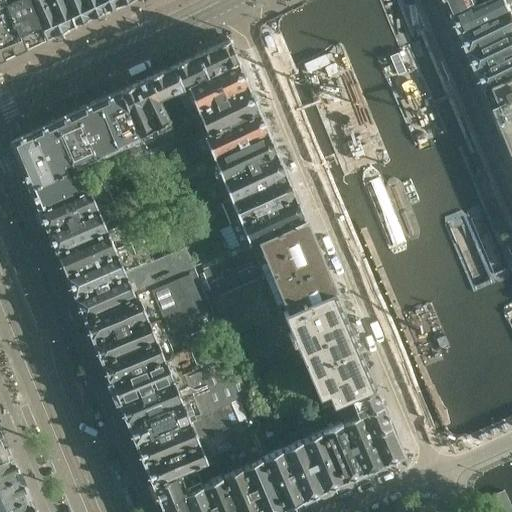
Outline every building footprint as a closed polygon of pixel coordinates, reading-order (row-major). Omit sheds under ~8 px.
[(0,0),(0,57),(45,37),(29,0),(0,0)] [(74,23),(63,0),(29,0),(45,37),(74,23)] [(105,9),(101,0),(63,0),(74,23),(105,9)] [(124,0),(101,0),(105,9),(124,0)] [(475,5),(473,0),(451,0),(456,11),(472,4),(473,6),(475,5)] [(464,30),(511,7),(511,2),(511,0),(485,0),(475,5),(473,6),(472,4),(456,11),(464,30)] [(472,50),(511,30),(511,7),(464,30),(472,50)] [(480,69),(511,52),(511,30),(472,50),(480,69)] [(387,45),(414,105),(432,97),(405,37),(387,45)] [(236,58),(234,55),(235,55),(228,38),(215,44),(209,47),(196,53),(205,73),(236,58)] [(488,87),(511,74),(511,52),(480,69),(488,87)] [(169,90),(188,82),(187,81),(205,73),(196,53),(148,76),(157,96),(158,95),(161,94),(168,111),(176,108),(169,90)] [(247,84),(244,76),(240,67),(240,68),(237,60),(236,58),(205,73),(187,81),(188,82),(198,106),(247,84)] [(511,98),(511,74),(488,87),(496,106),(511,98)] [(168,116),(158,95),(157,96),(148,76),(134,83),(152,124),(168,116)] [(152,124),(134,83),(118,90),(135,131),(152,124)] [(257,108),(247,84),(198,106),(209,130),(257,108)] [(135,131),(118,90),(97,100),(117,147),(138,138),(135,131)] [(511,98),(496,106),(511,144),(511,98)] [(117,147),(97,100),(75,110),(95,157),(117,147)] [(457,151),(440,103),(421,110),(439,158),(441,163),(444,166),(445,167),(448,168),(450,169),(452,169),(453,168),(454,168),(455,167),(457,165),(458,163),(458,161),(458,156),(457,151)] [(209,157),(212,155),(266,130),(257,108),(209,130),(187,140),(193,155),(205,149),(209,157)] [(95,157),(75,110),(53,120),(70,161),(73,167),(95,157)] [(70,161),(53,120),(31,131),(45,164),(46,166),(51,177),(66,170),(64,163),(70,161)] [(222,177),(275,152),(266,130),(212,155),(222,177)] [(45,164),(31,131),(10,140),(29,186),(51,177),(46,166),(45,164)] [(338,153),(366,208),(383,200),(355,144),(338,153)] [(147,157),(143,148),(138,150),(142,159),(147,157)] [(230,197),(284,174),(275,152),(222,177),(230,197)] [(38,207),(84,187),(78,172),(69,176),(66,170),(51,177),(29,186),(38,207)] [(157,182),(156,180),(152,171),(131,180),(136,191),(157,182)] [(239,219),(294,195),(284,174),(230,197),(221,202),(230,223),(239,219)] [(98,208),(88,185),(84,187),(38,207),(47,230),(98,208)] [(249,241),(303,217),(294,195),(239,219),(249,241)] [(125,272),(98,208),(47,230),(74,294),(125,272)] [(460,219),(484,281),(502,273),(478,212),(460,219)] [(197,238),(188,217),(174,222),(184,244),(197,238)] [(303,217),(249,241),(193,265),(204,291),(221,331),(224,337),(231,334),(281,312),(332,289),(332,288),(303,217)] [(221,331),(204,291),(193,265),(185,246),(174,251),(130,270),(125,272),(74,294),(109,378),(163,355),(221,331)] [(489,286),(488,287),(511,346),(511,300),(504,282),(503,281),(501,280),(499,280),(498,280),(496,280),(494,281),(493,282),(491,283),(490,284),(489,286)] [(355,342),(332,289),(281,312),(290,333),(286,335),(289,343),(293,341),(321,408),(351,394),(373,385),(355,342)] [(439,395),(459,387),(438,330),(417,337),(439,395)] [(255,391),(231,334),(224,337),(239,373),(247,392),(248,394),(255,391)] [(118,399),(172,377),(163,355),(109,378),(118,399)] [(247,392),(239,373),(217,382),(225,402),(247,392)] [(181,397),(188,394),(180,374),(172,377),(118,399),(127,420),(181,397)] [(381,405),(373,385),(351,394),(359,414),(381,405)] [(256,412),(249,396),(239,399),(246,416),(256,412)] [(135,440),(189,417),(181,397),(127,420),(135,440)] [(144,462),(199,439),(231,426),(221,403),(189,417),(135,440),(144,462)] [(403,453),(390,425),(381,405),(359,414),(343,421),(364,470),(368,469),(369,469),(376,465),(376,466),(377,465),(380,463),(380,464),(382,463),(388,460),(396,456),(402,454),(402,453),(403,453)] [(364,470),(343,421),(323,430),(344,479),(362,471),(363,471),(364,471),(364,470)] [(344,479),(323,430),(303,439),(324,488),(344,479)] [(234,446),(230,435),(214,442),(219,453),(234,446)] [(0,458),(11,454),(3,436),(0,437),(0,458)] [(180,471),(207,459),(199,439),(144,462),(153,483),(180,471)] [(324,488),(303,439),(283,448),(304,497),(324,488)] [(304,497),(283,448),(262,457),(284,506),(304,497)] [(0,483),(20,474),(11,454),(0,458),(0,483)] [(271,511),(284,506),(262,457),(243,465),(263,511),(271,511)] [(263,511),(243,465),(223,475),(238,511),(263,511)] [(188,490),(180,471),(153,483),(161,502),(182,492),(188,490)] [(0,507),(28,494),(20,474),(0,483),(0,507)] [(238,511),(223,475),(203,483),(214,511),(238,511)] [(214,511),(203,483),(188,490),(182,492),(190,511),(214,511)] [(511,511),(511,501),(506,488),(490,495),(497,511),(511,511)] [(190,511),(182,492),(161,502),(165,511),(190,511)] [(0,511),(35,511),(28,494),(0,507),(0,511)]
